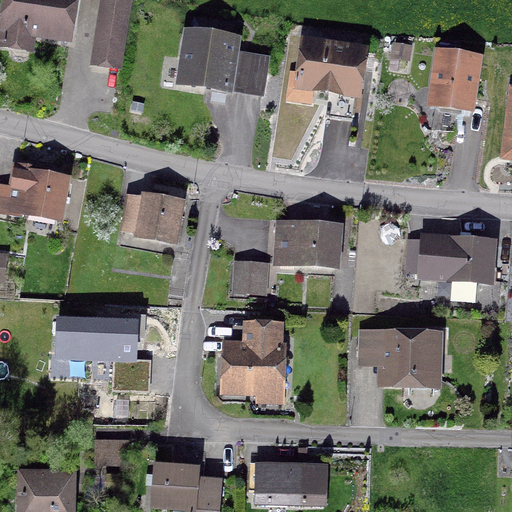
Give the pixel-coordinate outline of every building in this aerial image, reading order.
[(5,0),(1,30),(66,39),(71,0),(5,0)] [(117,67),(127,3),(107,0),(101,0),(92,64),(117,67)] [(186,37),(179,84),(226,91),(233,44),(186,37)] [(296,87),(327,92),(323,119),(352,123),(362,54),(302,45),(296,87)] [(452,135),(456,110),(469,112),(477,62),(437,55),(429,106),(428,106),(425,130),(452,135)] [(264,63),(239,59),(234,92),(259,96),(264,63)] [(22,215),(58,221),(64,184),(36,178),(37,173),(14,168),(10,190),(0,187),(0,216),(5,217),(21,220),(22,215)] [(136,238),(172,245),(179,207),(142,200),(142,202),(126,199),(120,234),(136,237),(136,238)] [(274,264),(333,269),(336,231),(277,227),(274,264)] [(487,284),(490,247),(422,242),(419,279),(487,284)] [(263,287),(248,286),(249,266),(234,265),(232,295),(262,297),(263,287)] [(136,327),(58,324),(56,362),(135,365),(136,327)] [(223,393),(278,395),(279,350),(277,350),(278,329),(244,328),(244,349),(237,349),(237,356),(224,355),(223,393)] [(431,386),(433,386),(435,333),(413,332),(413,340),(382,339),(381,385),(407,386),(412,381),(432,382),(431,386)] [(94,465),(117,465),(124,448),(94,447),(94,465)] [(214,511),(217,485),(194,483),(195,474),(153,470),(150,508),(187,511),(214,511)] [(254,505),(322,507),(323,475),(248,473),(247,494),(254,494),(254,505)] [(69,511),(70,477),(20,476),(18,511),(69,511)]
